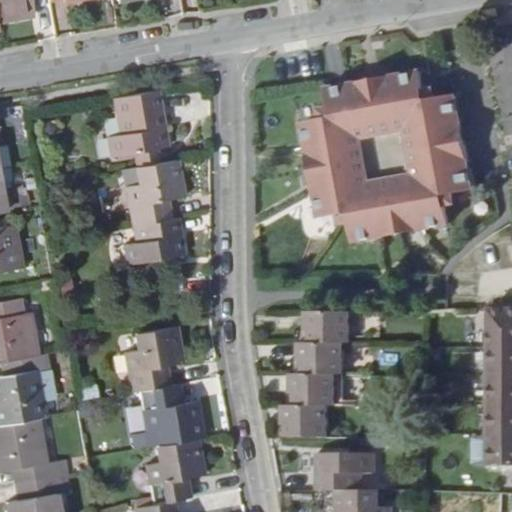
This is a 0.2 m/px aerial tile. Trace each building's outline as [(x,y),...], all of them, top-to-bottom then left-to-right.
[(24,0),(0,0),(0,26),(28,21),(24,0)] [(346,106),(344,93),(319,98),(324,127),(295,132),(313,225),(341,220),(347,250),(443,232),(438,203),(466,198),(449,103),(420,109),(414,80),(391,84),(393,98),(346,106)] [(391,84),(344,93),(346,106),(393,98),(391,84)] [(134,159),(163,154),(170,153),(164,114),(119,122),(122,142),(108,144),(111,163),(134,159)] [(137,177),(166,171),(163,154),(134,159),(137,177)] [(185,204),(180,169),(166,171),(137,177),(131,178),(134,193),(123,195),(130,237),(168,230),(164,208),(185,204)] [(10,196),(7,173),(0,174),(0,201),(6,201),(10,196)] [(0,218),(8,217),(6,201),(0,201),(0,218)] [(173,229),(168,230),(130,237),(133,252),(118,255),(122,276),(180,266),(173,229)] [(0,278),(16,276),(9,233),(0,234),(0,278)] [(0,307),(0,324),(17,322),(15,305),(0,307)] [(511,305),(485,306),(487,462),(511,461),(511,305)] [(350,340),(349,309),(303,310),(304,327),(307,328),(307,341),(296,341),(296,359),(301,360),(300,373),(337,372),(344,371),(342,340),(350,340)] [(0,324),(0,368),(31,363),(24,320),(17,322),(0,324)] [(118,362),(124,401),(134,399),(172,393),(169,373),(190,370),(184,331),(129,340),(131,360),(118,362)] [(0,430),(33,425),(39,424),(32,378),(44,376),(42,361),(31,363),(0,368),(0,430)] [(287,422),(288,436),(330,434),(329,403),(337,403),(337,372),(300,373),(290,373),(290,389),(293,389),(294,404),(283,405),(283,422),(287,422)] [(182,407),(180,391),(172,393),(134,399),(140,435),(154,434),(157,455),(202,447),(209,445),(203,404),(182,407)] [(33,425),(0,430),(0,480),(7,479),(10,491),(57,483),(54,469),(41,472),(33,425)] [(157,455),(150,456),(152,473),(139,475),(145,511),(166,511),(169,511),(192,507),(190,490),(209,487),(202,447),(157,455)] [(311,450),(313,486),(329,486),(359,485),(358,470),(373,469),(373,448),(311,450)] [(59,500),(57,483),(10,491),(13,510),(1,511),(52,511),(50,502),(59,500)] [(379,505),(378,484),(359,485),(329,486),(328,511),(392,511),(393,505),(379,505)]
